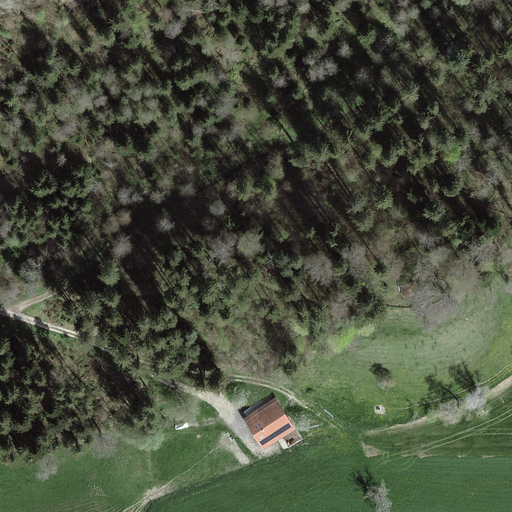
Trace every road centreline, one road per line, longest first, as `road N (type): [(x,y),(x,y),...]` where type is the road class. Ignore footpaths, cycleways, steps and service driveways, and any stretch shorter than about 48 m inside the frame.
road 1 (track): [(3,312),(78,276),(151,209),(404,84),(494,0)]
road 2 (track): [(135,361),(206,399),(263,456),(336,430)]
road 3 (track): [(135,361),(263,381),(300,398),(336,430)]
road 4 (track): [(0,311),(135,361)]
